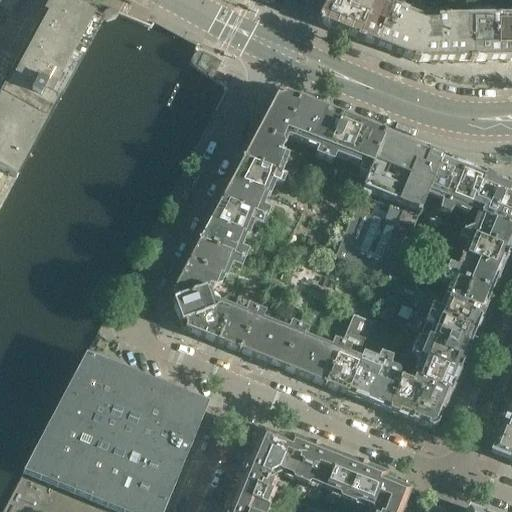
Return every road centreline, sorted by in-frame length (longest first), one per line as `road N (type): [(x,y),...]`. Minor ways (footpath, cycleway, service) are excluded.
road 1 (residential): [(274,47),(124,339),(238,388)]
road 2 (residential): [(238,388),(455,477)]
road 3 (residential): [(455,477),(511,337)]
road 4 (tertiary): [(274,47),(399,101)]
road 5 (residential): [(188,511),(238,388)]
